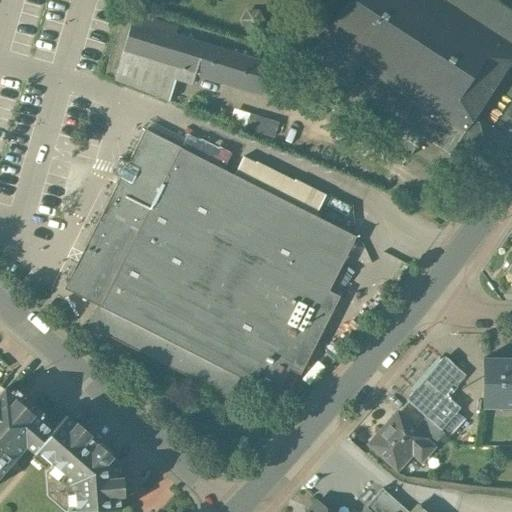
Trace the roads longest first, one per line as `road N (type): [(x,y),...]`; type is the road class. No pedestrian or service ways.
road 1 (residential): [(0,301),(239,503)]
road 2 (residential): [(239,503),(416,310)]
road 3 (residential): [(416,310),(511,175)]
